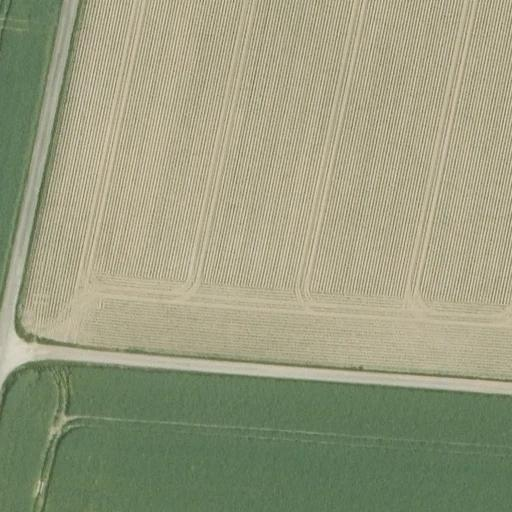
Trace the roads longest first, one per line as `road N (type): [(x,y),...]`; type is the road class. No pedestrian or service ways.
road 1 (residential): [(2,355),(511,393)]
road 2 (unclassified): [(2,355),(70,0)]
